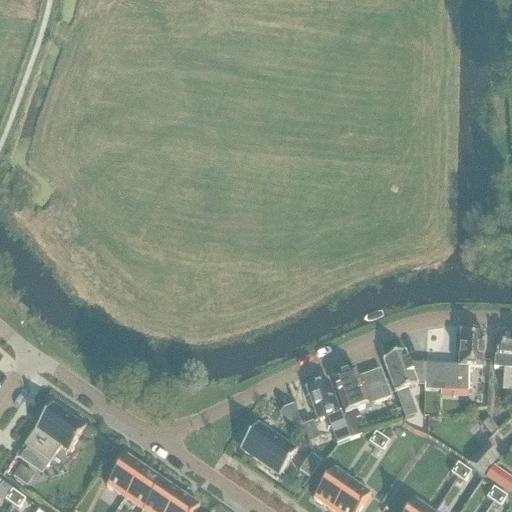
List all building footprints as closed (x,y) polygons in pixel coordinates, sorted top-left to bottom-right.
[(424,387),(424,392),(468,393),(468,369),(482,370),(483,335),(459,334),(457,368),(425,366),(424,387)] [(511,391),(511,336),(497,336),(494,370),(503,371),(501,391),(511,391)] [(424,387),(425,366),(408,366),(404,354),(382,362),(403,419),(414,416),(405,392),(416,388),(424,387)] [(349,440),(348,441),(349,442),(359,438),(350,414),(390,399),(380,371),(357,379),(354,372),(330,381),(343,416),(340,417),(349,440)] [(349,440),(340,417),(339,417),(326,383),(305,391),(317,423),(327,419),(336,445),(348,441),(349,440)] [(49,465),(61,449),(68,454),(85,431),(51,407),(24,447),(49,465)] [(490,436),(497,430),(489,420),(482,426),(490,436)] [(256,426),(240,451),(279,478),(296,453),(256,426)] [(375,449),(382,439),(375,434),(368,444),(375,449)] [(382,439),(375,449),(382,453),(388,443),(382,439)] [(483,477),(498,459),(483,446),(468,464),(483,477)] [(309,454),(297,473),(309,481),(321,462),(309,454)] [(124,500),(144,471),(126,459),(106,488),(124,500)] [(457,480),(464,470),(457,466),(450,476),(457,480)] [(510,496),(511,493),(511,481),(493,467),(485,478),(500,489),(510,496)] [(464,470),(457,480),(464,485),(470,475),(464,470)] [(144,471),(124,500),(141,511),(142,511),(162,483),(144,471)] [(313,501),(328,511),(332,511),(352,484),(333,471),(313,501)] [(168,511),(180,495),(162,483),(142,511),(168,511)] [(332,511),(359,511),(370,497),(352,484),(332,511)] [(2,485),(0,487),(0,499),(5,502),(12,492),(2,485)] [(493,504),(500,494),(493,490),(486,500),(493,504)] [(18,497),(12,492),(5,502),(11,507),(18,497)] [(506,499),(500,494),(493,504),(500,509),(506,499)] [(195,511),(199,508),(180,495),(168,511),(195,511)] [(25,501),(18,497),(11,507),(18,511),(25,501)] [(407,511),(427,511),(414,503),(407,511)]
